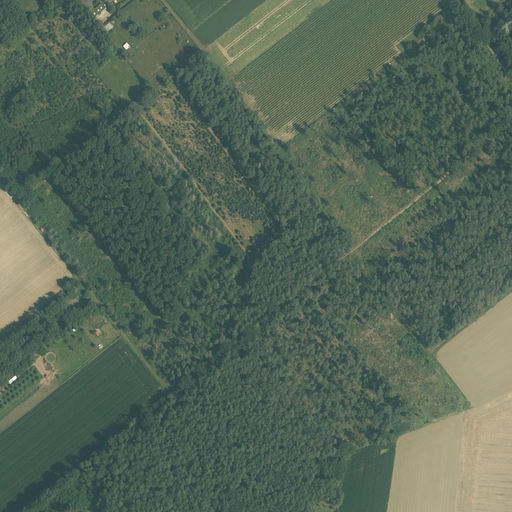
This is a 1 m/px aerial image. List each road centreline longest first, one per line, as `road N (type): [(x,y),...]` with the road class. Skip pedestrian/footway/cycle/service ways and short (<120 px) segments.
road 1 (track): [(511,121),(27,511)]
road 2 (track): [(472,411),(285,159)]
road 3 (track): [(174,395),(0,180)]
road 4 (track): [(17,202),(206,54)]
road 5 (track): [(163,0),(280,152)]
